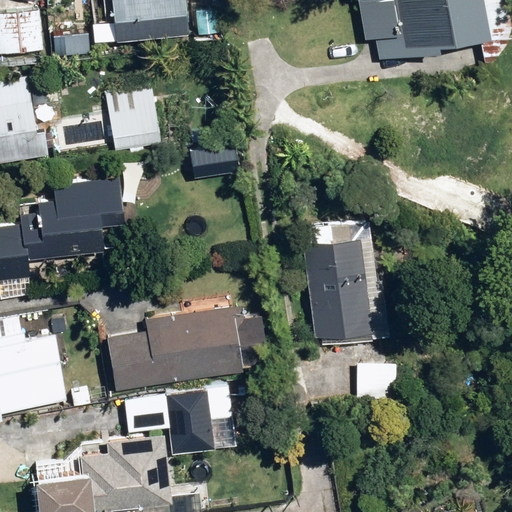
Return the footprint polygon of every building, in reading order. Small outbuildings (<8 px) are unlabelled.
[(123,25),(124,35),(197,27),(193,0),(120,0),(122,15),(111,16),(112,26),(123,25)] [(380,35),(383,57),(450,46),(450,42),(498,33),(492,0),(363,0),(370,37),(380,35)] [(0,8),(0,43),(0,50),(45,47),(43,5),(0,8)] [(0,159),(51,151),(38,71),(0,77),(0,159)] [(109,90),(118,147),(164,140),(155,83),(109,90)] [(193,148),(197,173),(240,166),(236,141),(193,148)] [(25,217),(29,256),(108,248),(105,223),(119,222),(119,218),(129,218),(124,172),(99,176),(101,192),(48,198),(49,214),(25,217)] [(306,224),(321,342),(380,334),(380,332),(397,330),(390,273),(384,274),(376,215),(306,224)] [(112,334),(120,386),(248,366),(245,341),(254,340),(248,300),(150,316),(152,328),(112,334)] [(0,408),(71,396),(59,330),(30,334),(29,327),(0,332),(0,408)] [(359,360),(360,397),(399,396),(398,358),(359,360)] [(168,389),(176,450),(218,446),(211,384),(168,389)] [(74,390),(77,403),(93,399),(90,386),(74,390)] [(146,503),(147,511),(176,511),(169,430),(112,436),(113,450),(85,452),(87,471),(45,475),(48,511),(92,511),(104,511),(103,507),(146,503)] [(271,490),(286,490),(286,469),(271,469),(271,490)]
